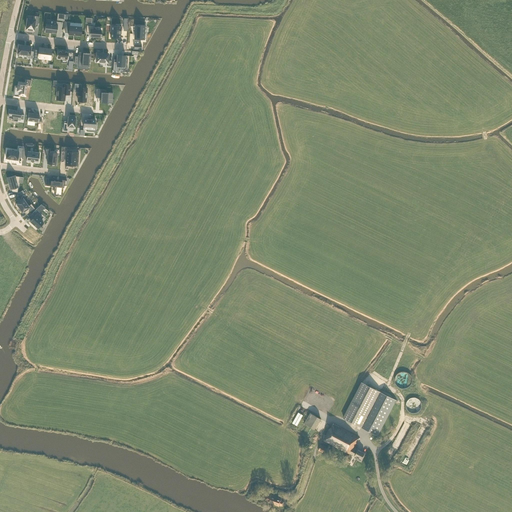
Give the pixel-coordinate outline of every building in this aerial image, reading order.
[(33,19),(27,19),(26,29),(28,29),(28,31),(32,31),(33,30),(34,30),(35,23),(38,23),(39,17),(33,16),(33,19)] [(46,24),(45,32),(57,33),(57,29),(61,30),(62,22),(54,21),(53,25),(46,24)] [(70,23),(66,22),(65,33),(69,33),(69,35),(81,36),(82,27),(70,26),(70,23)] [(94,26),(87,25),(86,32),(90,32),(90,37),(101,37),(101,30),(93,30),(94,26)] [(136,25),(135,39),(144,39),(145,26),(136,25)] [(111,26),(111,38),(120,38),(121,26),(111,26)] [(31,47),(19,45),(18,53),(28,55),(28,58),(32,58),(33,52),(30,52),(31,47)] [(35,50),(34,60),(38,60),(38,58),(50,60),(52,50),(39,48),(39,50),(35,50)] [(69,52),(58,50),(57,58),(68,60),(69,52)] [(89,67),(90,53),(83,53),(83,55),(78,55),(77,63),(74,62),(74,63),(76,63),(76,68),(78,68),(82,68),(82,66),(89,67)] [(104,54),(97,54),(96,62),(108,63),(107,66),(111,66),(112,61),(108,60),(108,55),(105,54),(104,54)] [(114,62),(113,71),(118,71),(118,68),(125,69),(126,56),(117,55),(117,62),(114,62)] [(31,80),(25,79),(24,83),(19,82),(17,90),(15,89),(14,96),(19,97),(19,95),(25,96),(26,91),(26,90),(26,88),(27,89),(27,88),(26,88),(27,86),(30,87),(31,80)] [(56,100),(65,100),(65,94),(69,95),(70,85),(63,84),(63,87),(57,86),(57,88),(57,87),(57,90),(56,100)] [(75,84),(74,92),(78,92),(78,93),(77,94),(78,94),(78,97),(77,97),(78,97),(78,101),(86,102),(86,97),(87,97),(88,93),(87,93),(87,88),(81,88),(81,84),(75,84)] [(103,89),(96,89),(96,98),(101,99),(101,103),(108,104),(108,99),(112,100),(113,93),(102,93),(102,90),(103,90),(103,89)] [(9,114),(8,118),(13,119),(13,121),(17,122),(18,120),(20,120),(20,119),(23,120),(24,115),(24,116),(21,115),(21,112),(9,110),(9,113),(9,114)] [(40,114),(29,113),(28,121),(39,122),(40,114)] [(48,114),(47,122),(59,123),(60,116),(55,115),(53,115),(48,114)] [(64,123),(63,131),(67,131),(68,127),(75,127),(76,117),(74,117),(75,116),(70,116),(70,117),(68,117),(68,123),(64,123)] [(84,119),(83,129),(94,130),(95,120),(84,119)] [(6,158),(18,160),(18,157),(22,158),(23,149),(19,148),(19,152),(7,150),(6,158)] [(48,155),(47,164),(56,164),(57,153),(49,153),(49,150),(46,149),(45,155),(48,155)] [(27,152),(26,161),(39,163),(40,153),(27,152)] [(67,152),(66,165),(75,166),(75,165),(78,166),(79,153),(76,152),(67,152)] [(15,176),(7,178),(11,189),(12,191),(17,192),(19,177),(15,176)] [(46,180),(45,186),(56,187),(55,194),(61,195),(62,186),(66,186),(67,180),(62,180),(62,182),(46,180)] [(28,206),(23,199),(16,203),(17,204),(16,205),(18,208),(19,207),(23,212),(24,211),(26,214),(35,209),(31,204),(28,206)] [(38,213),(30,221),(33,224),(35,225),(35,226),(38,228),(43,223),(39,219),(41,216),(38,213)] [(1,254),(0,257),(0,265),(6,269),(6,265),(9,265),(9,263),(16,263),(16,248),(9,248),(9,251),(1,251),(1,254)] [(394,381),(394,382),(395,383),(395,384),(395,385),(396,385),(396,386),(397,386),(397,387),(398,388),(399,388),(400,389),(401,389),(402,389),(403,389),(404,389),(405,389),(406,388),(407,388),(408,388),(409,387),(410,386),(410,385),(411,385),(411,384),(411,383),(412,382),(412,381),(412,380),(412,379),(412,378),(411,377),(411,376),(410,376),(410,375),(409,374),(408,373),(407,372),(406,372),(405,372),(404,371),(403,371),(402,371),(401,372),(400,372),(399,373),(398,373),(397,373),(397,374),(396,375),(395,376),(395,377),(394,378),(394,379),(394,380),(394,381)] [(396,400),(378,391),(362,383),(344,418),(360,427),(370,432),(378,436),(379,432),(396,400)] [(409,404),(418,411),(424,403),(415,396),(409,404)] [(310,413),(304,423),(315,429),(321,419),(310,413)] [(362,459),(365,454),(357,450),(357,451),(353,449),(356,443),(356,442),(359,437),(333,424),(331,429),(330,429),(326,436),(325,435),(322,440),(350,454),(362,459)] [(282,506),(284,502),(281,501),(282,499),(271,495),(270,497),(267,496),(266,500),(269,500),(268,502),(279,506),(279,505),(282,506)]
